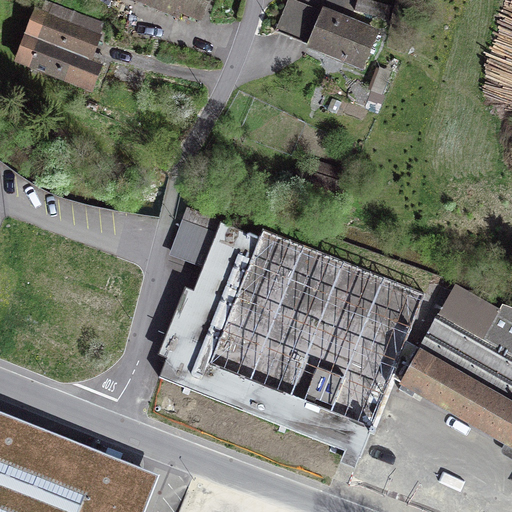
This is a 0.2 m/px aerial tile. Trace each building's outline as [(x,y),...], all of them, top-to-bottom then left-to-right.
[(75,11),(43,0),(37,0),(14,65),(93,93),(105,57),(95,53),(106,23),(75,12),(75,11)] [(210,0),(126,0),(180,22),(182,17),(201,24),(210,0)] [(381,31),(323,7),(322,11),(295,0),(287,0),(275,30),(308,44),(306,49),(326,57),(325,61),(341,68),(342,64),(363,72),(381,31)] [(391,6),(370,0),(357,0),(353,15),(386,25),(391,6)] [(348,170),(305,157),(297,185),(339,198),(348,170)] [(260,240),(221,225),(222,221),(188,207),(169,255),(204,269),(194,293),(184,289),(158,357),(166,360),(159,379),(344,453),(340,463),(354,469),(424,295),(263,231),(260,240)] [(499,311),(454,287),(399,388),(503,447),(499,454),(511,461),(511,309),(502,306),(499,311)] [(0,511),(146,511),(160,477),(119,461),(122,455),(107,450),(105,456),(0,414),(0,511)]
